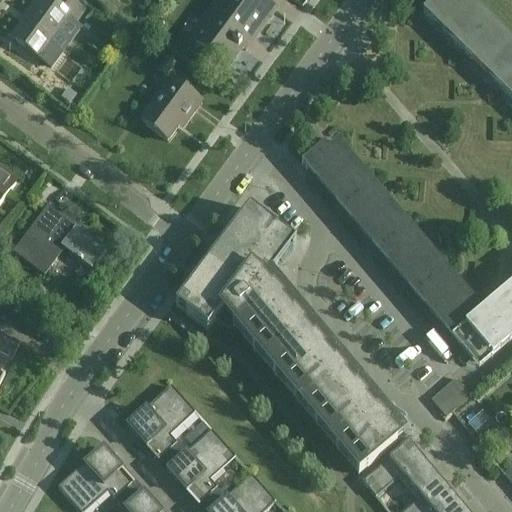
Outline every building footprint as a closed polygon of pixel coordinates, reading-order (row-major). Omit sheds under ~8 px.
[(27,19),(12,40),(38,59),(50,68),(68,44),(56,34),(67,20),(74,25),(83,13),(66,0),(53,0),(50,4),(45,0),(37,0),(25,18),(27,19)] [(241,48),(233,42),(241,32),(253,41),(274,13),(257,0),(219,0),(225,5),(195,46),(225,67),(236,52),(238,53),(241,48)] [(511,101),(511,52),(459,0),(426,0),(431,4),(422,13),(511,101)] [(165,78),(175,65),(167,59),(157,72),(165,78)] [(187,124),(201,104),(172,82),(141,124),(167,143),(183,121),(187,124)] [(68,92),(61,101),(69,108),(76,98),(68,92)] [(511,288),(482,314),(337,143),(327,151),(323,147),(301,165),(306,171),(310,168),(478,364),(511,335),(511,288)] [(0,205),(15,185),(0,173),(0,205)] [(91,272),(106,252),(67,223),(70,220),(50,205),(13,255),(44,277),(62,251),(91,272)] [(295,245),(248,210),(174,308),(206,332),(222,311),(233,325),(231,327),(358,477),(403,440),(269,280),(295,245)] [(13,282),(8,288),(18,296),(23,289),(13,282)] [(0,384),(4,376),(0,374),(0,356),(11,362),(19,347),(0,337),(0,384)] [(430,403),(430,404),(444,420),(470,398),(455,381),(430,403)] [(167,472),(185,457),(169,439),(194,416),(170,389),(127,428),(126,428),(125,429),(157,464),(159,463),(167,472)] [(492,424),(477,436),(485,445),(500,433),(492,424)] [(202,511),(212,511),(225,501),(219,494),(209,483),(235,460),(211,434),(185,457),(167,472),(165,473),(197,509),(199,508),(202,511)] [(408,446),(362,485),(375,500),(401,478),(420,501),(440,485),(408,446)] [(87,511),(107,495),(122,511),(123,511),(140,496),(132,487),(134,486),(101,450),(100,451),(101,452),(57,491),(76,511),(87,511)] [(266,511),(275,505),(251,478),(234,493),(225,501),(212,511),(266,511)] [(463,511),(440,485),(420,501),(407,511),(463,511)] [(228,486),(219,494),(225,501),(234,493),(228,486)] [(157,511),(142,495),(140,496),(123,511),(157,511)]
